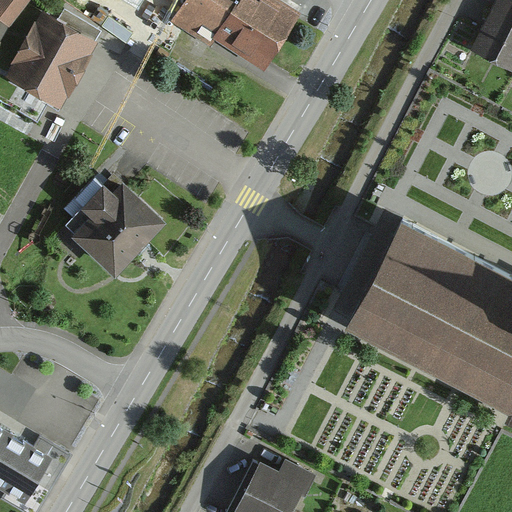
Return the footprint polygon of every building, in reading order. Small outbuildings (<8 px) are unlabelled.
[(26,2),(23,0),(0,0),(0,21),(7,26),(26,2)] [(188,0),(176,21),(210,42),(214,36),(263,66),(295,14),(272,0),(188,0)] [(511,69),(511,0),(495,0),(468,55),(510,75),(511,69)] [(94,47),(46,22),(10,89),(58,114),(94,47)] [(109,180),(61,236),(110,278),(158,222),(109,180)] [(511,267),(409,212),(351,317),(511,404),(511,408),(511,411),(511,267)] [(30,450),(0,431),(0,490),(1,491),(0,492),(0,502),(16,511),(34,511),(68,455),(37,437),(30,450)] [(270,479),(247,468),(224,511),(285,511),(305,474),(279,461),(270,479)]
